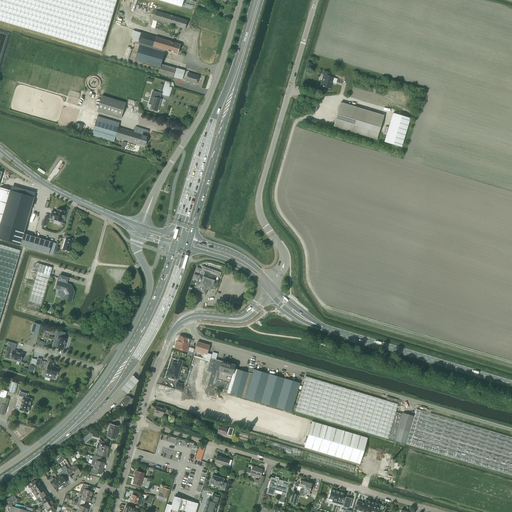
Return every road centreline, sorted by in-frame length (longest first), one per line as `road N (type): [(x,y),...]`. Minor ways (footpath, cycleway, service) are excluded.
road 1 (unknown): [(292,121),(272,201),(306,254),(315,299),(511,362)]
road 2 (residential): [(437,511),(138,422)]
road 3 (unclassified): [(0,470),(85,400),(122,346),(150,288),(136,249),(140,229)]
road 4 (unclassified): [(315,0),(258,197),(284,260)]
road 5 (primary): [(189,238),(261,0)]
road 6 (primary): [(254,0),(176,235)]
road 7 (primary): [(57,440),(99,406),(134,362),(187,247)]
road 8 (primary): [(174,244),(124,358),(57,440)]
road 9 (unclassified): [(149,204),(205,105),(240,0)]
road 10 (tertiary): [(511,383),(300,316)]
road 11 (unclassified): [(302,368),(511,429)]
road 12 (tertiary): [(140,229),(56,190),(0,148)]
road 13 (unclassified): [(302,368),(205,341),(186,318)]
